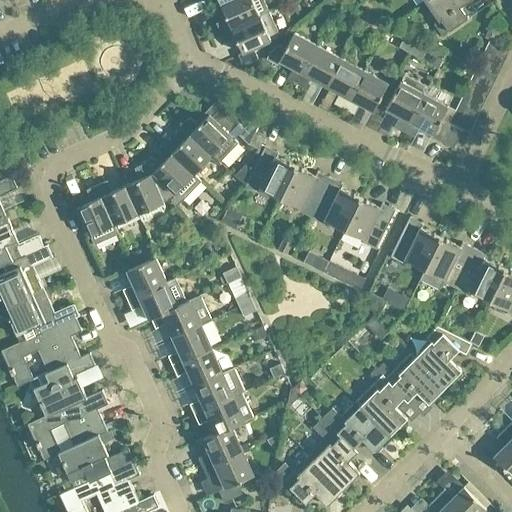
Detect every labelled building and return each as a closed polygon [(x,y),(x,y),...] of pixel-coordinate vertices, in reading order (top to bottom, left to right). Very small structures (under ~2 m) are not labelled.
[(269,10),(264,0),(227,0),(221,3),(227,17),(216,22),(221,32),(269,10)] [(456,9),(468,0),(427,0),(426,1),(439,19),(434,23),(442,35),(463,20),(456,9)] [(278,23),(295,10),(288,1),(272,14),(278,23)] [(258,58),(253,47),(276,36),(278,30),(269,10),(221,32),(225,42),(236,37),(243,52),(238,54),(243,65),(258,58)] [(364,15),(359,23),(369,29),(374,20),(364,15)] [(297,83),(318,44),(294,32),(286,47),(280,44),(270,51),(267,58),(277,64),(279,59),(293,67),(287,77),(297,83)] [(399,46),(410,52),(416,40),(405,34),(399,46)] [(427,46),(416,40),(410,52),(421,58),(427,46)] [(326,85),(341,57),(318,44),(297,83),(307,88),(313,77),(326,85)] [(344,108),(364,69),(341,57),(326,85),(339,92),(334,102),(344,108)] [(373,110),(388,82),(364,69),(344,108),(354,113),(360,102),(373,110)] [(428,86),(404,73),(386,107),(400,115),(394,125),(404,131),(424,93),(428,86)] [(463,129),(449,122),(456,109),(424,93),(404,131),(414,136),(420,125),(433,133),(432,135),(453,147),(463,129)] [(189,116),(181,124),(213,154),(220,162),(239,143),(234,138),(245,127),(221,105),(211,116),(209,113),(198,124),(189,116)] [(213,154),(181,124),(174,132),(182,141),(172,152),(194,173),(213,154)] [(265,135),(256,131),(250,144),(259,148),(265,135)] [(280,197),(296,165),(276,156),(278,151),(265,145),(246,184),(260,191),(261,188),(280,197)] [(202,180),(194,173),(172,152),(161,162),(153,154),(145,162),(170,198),(176,206),(202,180)] [(163,201),(170,198),(145,162),(134,167),(139,178),(126,184),(138,212),(142,219),(163,210),(165,205),(163,201)] [(311,216),(330,177),(317,170),(315,175),(296,165),(280,197),(299,206),(297,209),(311,216)] [(0,222),(8,219),(0,199),(0,194),(17,187),(12,174),(0,179),(0,222)] [(345,228),(360,197),(341,187),(343,183),(330,177),(311,216),(324,222),(326,219),(345,228)] [(114,223),(138,212),(126,184),(112,190),(107,179),(97,184),(114,223)] [(119,233),(114,223),(97,184),(86,189),(91,200),(77,206),(94,244),(119,233)] [(376,248),(395,209),(382,202),(380,206),(360,197),(345,228),(364,238),(362,241),(376,248)] [(229,225),(236,212),(227,207),(220,220),(229,225)] [(425,268),(440,236),(421,226),(423,222),(410,216),(391,255),(405,262),(406,259),(425,268)] [(19,242),(8,219),(0,222),(0,265),(2,265),(1,264),(44,245),(38,233),(19,242)] [(456,287),(475,248),(462,241),(460,246),(440,236),(425,268),(420,278),(439,288),(442,280),(456,287)] [(285,239),(279,250),(288,254),(294,243),(285,239)] [(44,288),(33,264),(53,256),(47,243),(44,245),(1,264),(2,265),(5,272),(0,273),(0,303),(1,307),(44,288)] [(490,299),(505,268),(486,258),(488,254),(475,248),(456,287),(469,293),(471,290),(490,299)] [(166,281),(155,256),(127,269),(133,283),(122,288),(127,298),(166,281)] [(315,267),(324,271),(329,261),(320,257),(315,267)] [(241,275),(237,266),(225,271),(229,281),(241,275)] [(511,271),(505,268),(490,299),(508,309),(507,312),(511,314),(511,271)] [(354,272),(349,283),(359,288),(364,277),(354,272)] [(177,305),(177,304),(166,281),(127,298),(132,309),(143,304),(149,318),(151,317),(177,305)] [(79,314),(74,302),(54,311),(44,288),(1,307),(16,342),(32,335),(32,336),(76,316),(79,314)] [(238,296),(242,305),(252,301),(248,291),(238,296)] [(211,318),(200,294),(177,304),(177,305),(151,317),(155,327),(166,322),(172,336),(201,323),(211,318)] [(403,294),(397,305),(403,308),(409,297),(403,294)] [(256,310),(252,301),(242,305),(246,314),(256,310)] [(81,356),(71,334),(82,330),(76,316),(32,336),(32,335),(16,342),(0,349),(0,353),(15,387),(31,380),(34,378),(23,355),(38,349),(48,371),(81,356)] [(212,347),(201,323),(172,336),(179,350),(168,354),(172,365),(212,347)] [(445,386),(462,369),(446,353),(453,346),(466,353),(472,342),(437,325),(426,336),(431,340),(415,356),(445,386)] [(253,331),(257,340),(267,336),(262,326),(253,331)] [(475,330),(470,340),(479,345),(484,334),(475,330)] [(223,371),(212,347),(172,365),(177,375),(188,370),(194,384),(223,371)] [(86,396),(76,373),(95,364),(90,352),(81,356),(48,371),(43,373),(43,374),(34,378),(31,380),(34,387),(47,414),(86,396)] [(445,386),(415,356),(411,352),(390,373),(386,377),(385,377),(404,396),(413,387),(428,402),(445,386)] [(383,361),(377,368),(382,373),(386,377),(390,373),(387,369),(389,367),(383,361)] [(281,362),(270,367),(274,377),(286,371),(281,362)] [(244,390),(234,366),(223,371),(194,384),(200,398),(189,403),(194,413),(234,395),(242,391),(244,390)] [(376,367),(370,372),(377,379),(382,373),(377,368),(376,367)] [(407,417),(395,405),(404,396),(403,396),(404,396),(385,377),(386,377),(382,373),(377,379),(357,399),(391,433),(407,417)] [(300,379),(293,386),(301,393),(304,390),(304,383),(300,379)] [(107,430),(97,407),(108,403),(102,389),(86,396),(47,414),(44,416),(44,415),(26,423),(42,460),(57,453),(56,452),(59,451),(99,434),(107,430)] [(254,416),(242,391),(234,395),(194,413),(199,423),(210,419),(216,432),(232,425),(232,426),(254,416)] [(391,433),(357,399),(341,415),(333,407),(322,417),(334,429),(335,428),(353,447),(353,446),(350,443),(358,434),(374,450),(391,433)] [(242,449),(232,426),(232,425),(216,432),(203,437),(209,452),(198,457),(203,467),(242,449)] [(343,488),(360,471),(344,455),(353,447),(335,428),(334,429),(309,454),(313,458),(343,488)] [(511,435),(504,428),(496,436),(505,444),(494,455),(511,473),(511,435)] [(134,460),(129,448),(109,456),(103,442),(111,438),(107,430),(99,434),(59,451),(75,486),(88,480),(88,481),(134,460)] [(254,474),(242,449),(203,467),(208,477),(219,472),(225,486),(254,474)] [(343,488),(313,458),(298,474),(293,469),(283,480),(302,498),(311,489),(327,504),(343,488)] [(112,511),(139,500),(129,478),(140,473),(134,460),(88,481),(88,480),(75,486),(58,494),(66,511),(87,511),(82,499),(96,492),(105,511),(112,511)] [(481,511),(486,507),(464,485),(453,496),(444,487),(436,496),(452,511),(481,511)] [(144,511),(159,506),(154,493),(139,500),(112,511),(144,511)] [(452,511),(436,496),(428,504),(436,511),(452,511)]
